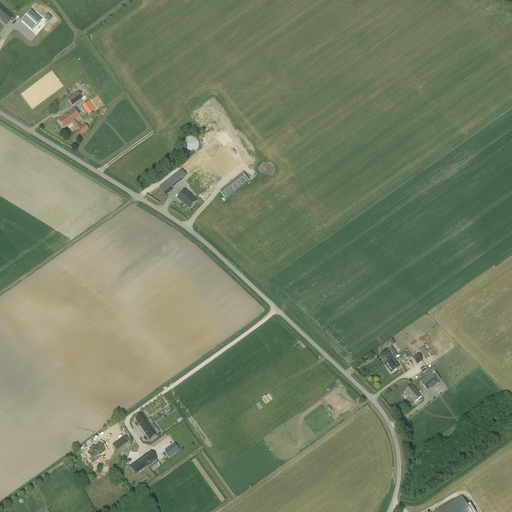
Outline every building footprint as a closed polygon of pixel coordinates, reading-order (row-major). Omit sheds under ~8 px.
[(8,12),(7,12),(0,6),(0,18),(1,19),(0,20),(0,33),(5,27),(5,26),(13,17),(8,12)] [(29,12),(21,20),(31,31),(40,23),(29,12)] [(79,93),(69,100),(73,106),(83,99),(79,93)] [(88,102),(82,106),(89,115),(95,111),(88,102)] [(64,128),(71,123),(77,131),(81,136),(89,130),(85,124),(81,127),(76,120),(80,117),(74,109),(59,120),(64,128)] [(198,141),(197,139),(195,137),(192,136),(190,136),(187,137),(185,138),(183,141),(183,143),(182,146),(183,148),(185,150),(187,152),(189,153),(192,153),(194,152),(196,151),(198,149),(199,146),(199,144),(198,141)] [(181,169),(160,186),(161,188),(160,189),(166,195),(173,190),(172,188),(186,177),(185,177),(187,175),(181,169)] [(252,182),(246,173),(221,190),(227,199),(252,182)] [(196,201),(191,197),(192,196),(185,190),(177,198),(185,205),(186,204),(190,208),(196,201)] [(430,357),(424,349),(420,352),(426,360),(430,357)] [(401,366),(388,351),(380,358),(394,373),(401,366)] [(423,361),(418,354),(412,358),(417,365),(423,361)] [(431,373),(420,381),(428,392),(439,383),(433,375),(432,373),(431,373)] [(416,391),(412,386),(405,392),(409,397),(414,403),(422,396),(416,391)] [(143,415),(136,419),(143,429),(150,424),(149,424),(153,422),(150,418),(147,421),(143,415)] [(150,424),(143,429),(150,439),(156,435),(156,434),(159,432),(160,432),(157,428),(154,431),(150,424)] [(115,429),(102,439),(108,446),(121,436),(115,429)] [(125,436),(119,440),(122,445),(128,441),(125,436)] [(90,451),(88,453),(92,459),(105,450),(100,444),(95,447),(94,446),(89,449),(90,451)] [(142,459),(147,466),(156,459),(151,452),(142,459)] [(142,459),(133,465),(138,472),(147,466),(142,459)] [(471,511),(463,497),(437,511),(471,511)]
